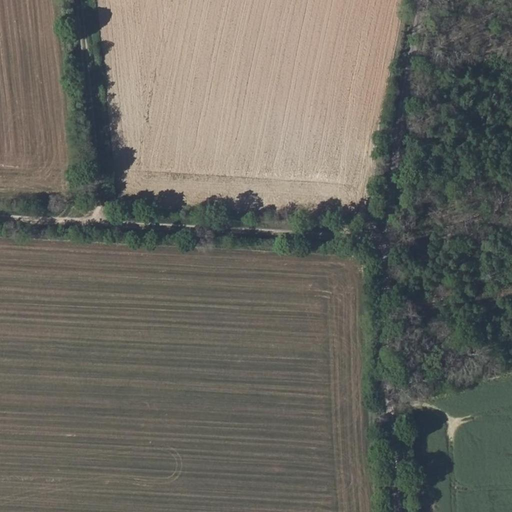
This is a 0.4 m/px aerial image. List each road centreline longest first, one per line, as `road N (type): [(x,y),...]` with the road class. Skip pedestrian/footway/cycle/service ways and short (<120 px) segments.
road 1 (unclassified): [(392,511),(390,237),(425,0)]
road 2 (track): [(100,225),(390,237)]
road 3 (track): [(80,0),(100,225)]
